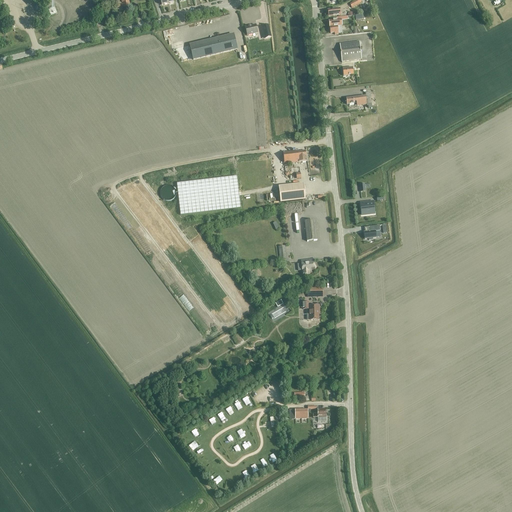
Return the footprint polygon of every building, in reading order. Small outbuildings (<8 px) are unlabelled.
[(247,36),(257,33),(256,25),(249,27),(248,26),(245,27),(247,36)] [(268,26),(262,27),(265,39),(271,37),(268,26)] [(341,26),(329,27),(330,33),(334,33),(334,35),(338,34),(342,33),(341,26)] [(190,45),(193,60),(237,50),(233,35),(190,45)] [(339,44),(341,62),(361,60),(359,42),(339,44)] [(342,69),(343,76),(353,75),(352,68),(342,69)] [(356,106),(366,105),(365,96),(346,99),(346,105),(353,104),(353,102),(356,102),(356,106)] [(283,154),(284,165),(306,162),(305,151),(283,154)] [(240,209),(237,176),(177,184),(179,206),(180,216),(186,215),(240,209)] [(283,186),(278,186),(280,203),(285,202),(305,200),(305,199),(303,183),(283,186)] [(161,198),(163,200),(166,201),(169,201),(172,200),(174,198),(175,196),(175,193),(175,191),(173,188),(171,187),(169,186),(166,186),(164,186),(162,188),(160,191),(159,193),(160,196),(161,198)] [(373,202),(360,203),(361,213),(374,211),(373,202)] [(304,222),(307,242),(317,241),(315,221),(304,222)] [(369,227),(370,232),(364,233),(364,239),(369,239),(369,240),(373,240),(372,239),(376,238),(375,232),(380,231),(379,226),(369,227)] [(313,262),(310,263),(310,260),(301,261),(302,275),(309,274),(308,270),(314,270),(313,262)] [(308,302),(302,302),(303,310),(307,309),(307,320),(310,320),(318,320),(318,312),(319,312),(319,306),(308,306),(308,302)] [(232,337),(236,344),(241,341),(237,335),(232,337)] [(311,409),(312,417),(317,417),(317,421),(326,421),(325,409),(311,409)] [(308,419),(308,410),(290,410),(290,419),(308,419)]
